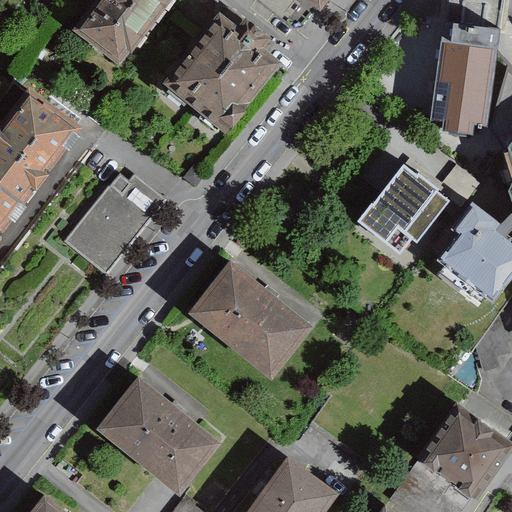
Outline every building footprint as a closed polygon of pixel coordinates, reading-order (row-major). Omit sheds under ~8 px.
[(168,0),(100,0),(80,26),(122,59),(168,0)] [(328,0),(305,0),(320,11),(328,0)] [(451,0),(435,118),(449,120),(448,131),(475,135),(477,121),(497,124),(507,53),(511,20),(506,19),(509,0),(451,0)] [(272,65),(222,25),(176,82),(227,122),(272,65)] [(511,149),(511,61),(507,53),(497,124),(503,157),(511,149)] [(0,130),(0,237),(86,124),(34,85),(0,130)] [(511,149),(503,157),(499,165),(502,176),(511,197),(511,196),(511,149)] [(450,200),(403,165),(359,222),(400,254),(412,238),(418,243),(450,200)] [(446,179),(467,197),(479,183),(458,165),(446,179)] [(0,410),(110,275),(69,242),(111,189),(82,168),(0,275),(0,410)] [(69,242),(110,275),(169,200),(128,168),(111,189),(69,242)] [(454,229),(462,234),(443,262),(497,299),(511,277),(511,242),(494,230),(500,222),(472,203),(454,229)] [(232,262),(190,314),(271,379),(314,327),(232,262)] [(139,376),(96,429),(181,496),(224,443),(139,376)] [(511,447),(511,442),(467,409),(430,458),(478,494),(511,447)] [(324,511),(338,494),(291,460),(259,503),(250,497),(239,511),(324,511)] [(68,511),(47,495),(33,511),(68,511)] [(210,511),(192,498),(180,511),(210,511)]
